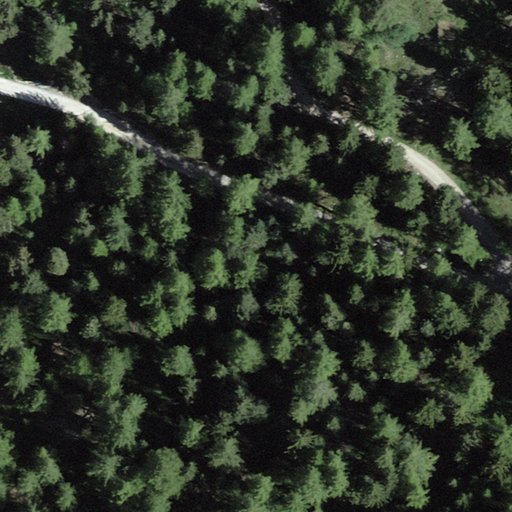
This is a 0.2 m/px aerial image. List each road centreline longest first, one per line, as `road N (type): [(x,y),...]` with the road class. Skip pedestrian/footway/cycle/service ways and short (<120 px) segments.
road 1 (track): [(0,85),(92,111),(282,203),(456,274),(506,281)]
road 2 (track): [(260,0),(290,81),(317,108),(434,173),(468,205),(506,281)]
